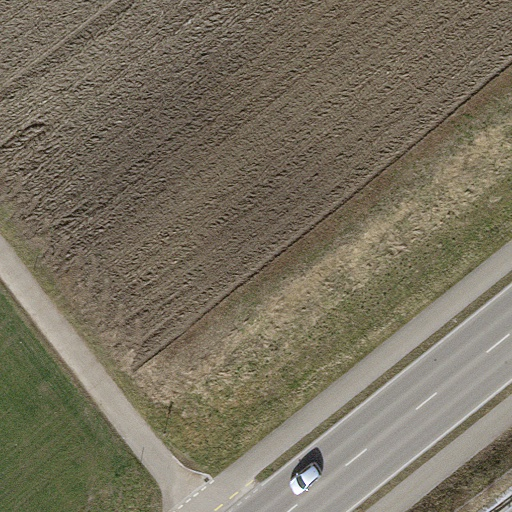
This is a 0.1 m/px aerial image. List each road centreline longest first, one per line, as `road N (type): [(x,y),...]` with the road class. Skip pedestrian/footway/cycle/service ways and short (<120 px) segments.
road 1 (track): [(0,254),(199,511)]
road 2 (primary): [(290,511),(511,334)]
